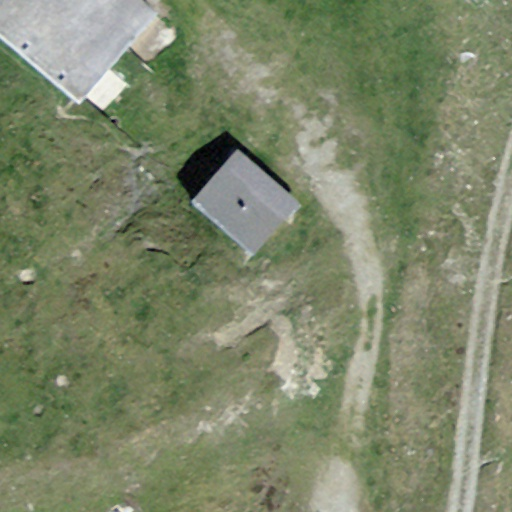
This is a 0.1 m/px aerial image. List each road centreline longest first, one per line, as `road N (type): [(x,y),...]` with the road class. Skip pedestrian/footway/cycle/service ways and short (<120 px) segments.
road 1 (track): [(352,511),(372,317),(358,212),(178,0)]
road 2 (track): [(511,208),(469,511)]
